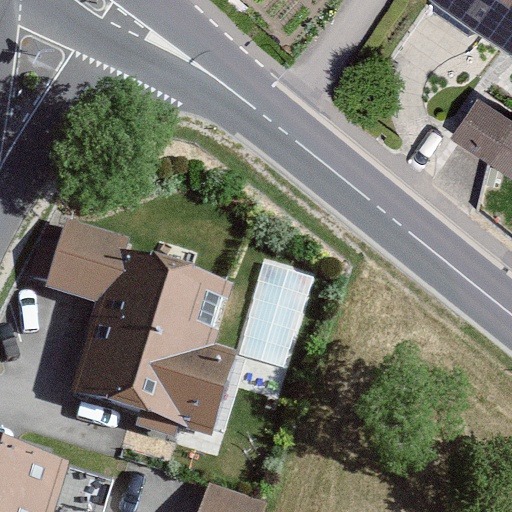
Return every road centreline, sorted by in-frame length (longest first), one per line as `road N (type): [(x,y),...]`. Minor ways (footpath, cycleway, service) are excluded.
road 1 (tertiary): [(224,84),(511,314)]
road 2 (secondary): [(0,204),(55,134),(99,98),(224,84)]
road 3 (tertiary): [(126,0),(224,84)]
